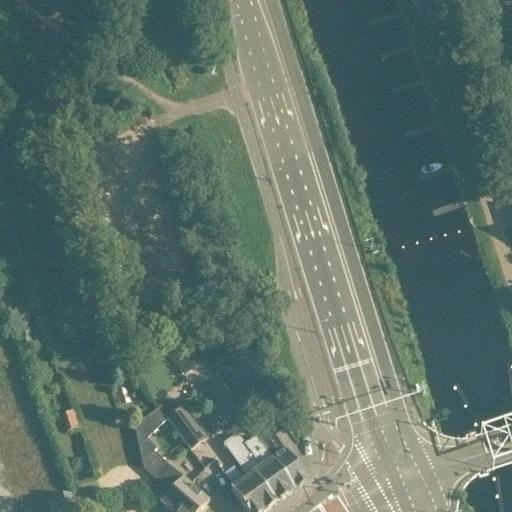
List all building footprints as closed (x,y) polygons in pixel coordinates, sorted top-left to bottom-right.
[(190,332),(196,343),(203,353),(219,349),(206,328),(190,332)] [(190,332),(160,339),(172,359),(182,377),(207,362),(202,353),(203,353),(196,343),(190,332)] [(152,341),(131,350),(138,368),(154,361),(152,355),(157,353),(152,341)] [(261,392),(254,397),(265,415),(272,410),(261,392)] [(158,409),(145,419),(150,425),(162,426),(167,422),(167,421),(158,409)] [(167,421),(167,422),(190,453),(205,442),(181,411),(167,421)] [(260,440),(296,492),(308,483),(271,432),(260,440)] [(225,445),(223,447),(236,464),(238,462),(245,458),(256,473),(254,474),(260,482),(261,481),(264,485),(263,485),(267,490),(266,491),(269,495),(271,494),(273,497),(273,498),(278,505),(296,492),(260,440),(257,442),(255,439),(245,446),(238,436),(225,445)] [(146,441),(138,447),(143,470),(156,482),(157,482),(170,494),(162,503),(171,511),(200,511),(209,503),(169,468),(154,454),(156,451),(146,441)] [(246,479),(231,490),(243,506),(247,511),(267,511),(278,505),(273,498),(273,497),(271,494),(269,495),(266,491),(267,490),(263,485),(264,485),(261,481),(260,482),(254,474),(256,473),(245,458),(238,462),(236,464),(246,479)] [(95,472),(87,474),(89,482),(98,479),(95,472)] [(156,482),(148,491),(162,503),(170,494),(157,482),(156,482)] [(73,511),(70,496),(54,500),(57,511),(73,511)]
